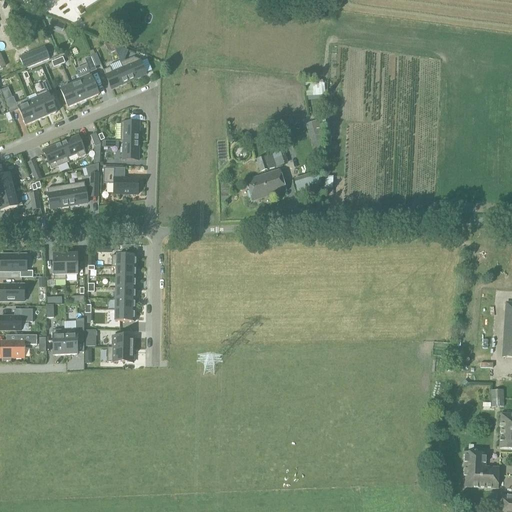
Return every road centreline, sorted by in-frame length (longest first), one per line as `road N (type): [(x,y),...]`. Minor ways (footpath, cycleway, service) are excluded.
road 1 (unclassified): [(184,231),(511,219)]
road 2 (residential): [(0,157),(141,99),(151,112),(150,232)]
road 3 (residential): [(0,237),(150,232)]
road 4 (residential): [(156,232),(155,364)]
